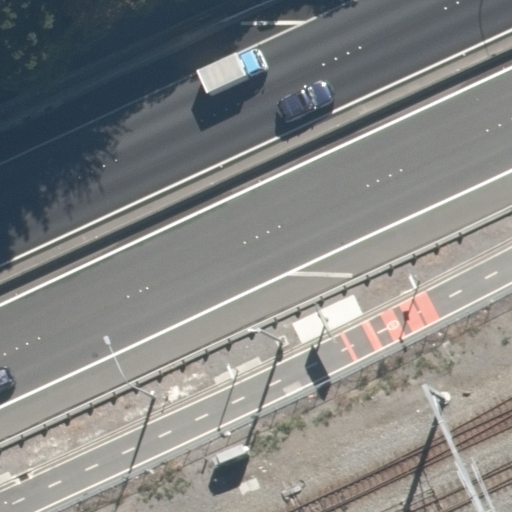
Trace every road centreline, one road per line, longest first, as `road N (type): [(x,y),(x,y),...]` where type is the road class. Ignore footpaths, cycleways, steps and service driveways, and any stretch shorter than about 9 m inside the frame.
road 1 (trunk): [(511,117),(0,358)]
road 2 (trunk): [(0,215),(469,0)]
